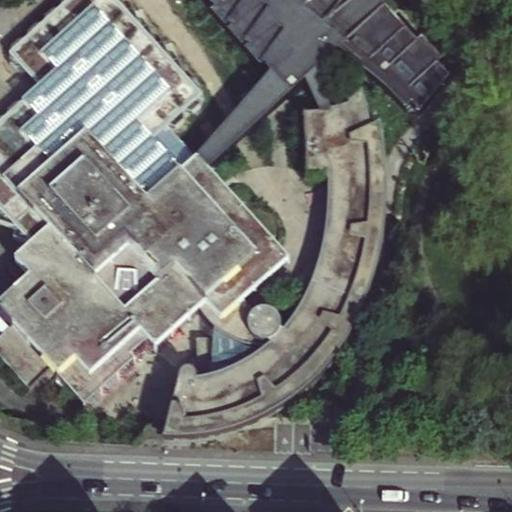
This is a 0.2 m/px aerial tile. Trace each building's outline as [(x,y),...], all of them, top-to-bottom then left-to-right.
[(199,0),(270,80),(235,119),(195,162),(168,132),(175,132),(185,124),(184,115),(193,116),(202,108),(202,93),(195,85),(186,85),(177,66),(171,69),(162,49),(156,52),(147,33),(141,35),(132,16),(127,18),(116,0),(112,0),(111,1),(109,0),(69,0),(62,6),(62,14),(59,16),(52,15),(45,21),(45,29),(41,32),(35,30),(29,36),(28,44),(25,45),(20,45),(11,53),(10,66),(18,75),(26,76),(41,93),(25,108),(17,108),(8,116),(8,122),(1,121),(0,122),(0,216),(1,218),(17,236),(32,252),(47,269),(30,284),(13,299),(0,311),(0,317),(13,331),(0,343),(0,361),(30,395),(52,374),(84,410),(93,411),(100,403),(101,395),(109,395),(117,388),(117,380),(126,380),(134,373),(134,365),(146,354),(155,354),(198,316),(205,310),(214,320),(213,335),(212,343),(197,343),(197,386),(196,386),(196,383),(193,379),(189,377),(184,378),(180,381),(170,426),(156,423),(131,448),(192,447),(206,445),(221,442),(247,434),(276,419),(292,408),(310,389),(329,366),(354,328),(366,305),(376,273),(383,244),(387,214),(389,169),(386,134),(377,136),(373,97),(348,113),(349,117),(331,118),(322,68),(334,56),(404,114),(450,82),(438,72),(442,69),(423,49),(417,49),(405,37),(382,13),(383,1),(382,0),(199,0)] [(0,227),(17,236),(1,218),(0,221),(0,227)] [(32,252),(17,236),(14,244),(32,252)] [(47,269),(32,252),(15,267),(30,284),(47,269)] [(205,310),(198,316),(213,335),(214,320),(205,310)]
